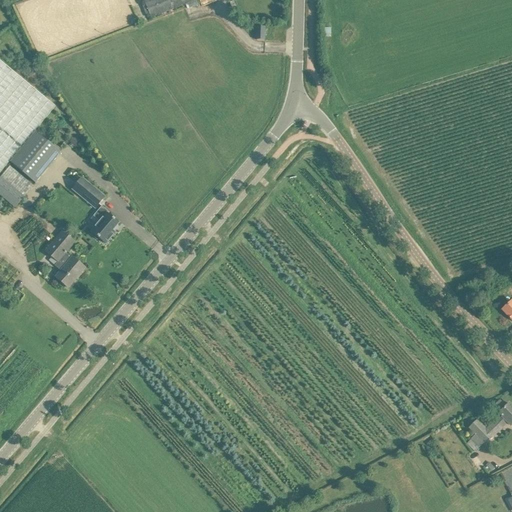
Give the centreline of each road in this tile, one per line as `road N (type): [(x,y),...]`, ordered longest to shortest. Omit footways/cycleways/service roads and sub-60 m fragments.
road 1 (tertiary): [(0,459),(273,135),(292,102)]
road 2 (tertiary): [(511,362),(434,277),(323,121),(292,102)]
